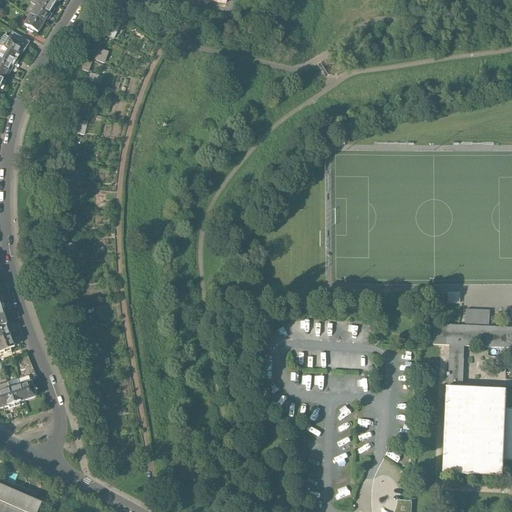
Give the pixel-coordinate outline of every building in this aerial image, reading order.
[(46,0),(37,0),(34,6),(48,14),(53,4),(46,0)] [(30,3),(24,13),(28,15),(34,6),(30,3)] [(34,6),(28,15),(42,23),(48,14),(34,6)] [(22,25),(28,15),(24,13),(23,12),(18,22),(22,25)] [(28,15),(22,25),(36,33),(42,23),(28,15)] [(13,32),(9,39),(21,46),(18,51),(22,53),(29,42),(13,32)] [(8,38),(1,49),(15,57),(18,51),(21,46),(9,39),(8,38)] [(1,49),(0,51),(0,60),(10,66),(15,57),(1,49)] [(0,60),(0,73),(4,76),(10,66),(0,60)] [(88,84),(96,86),(99,75),(91,73),(88,84)] [(76,131),(86,133),(88,121),(79,119),(76,131)] [(491,324),(490,307),(467,308),(467,324),(491,324)] [(511,327),(432,324),(431,343),(449,343),(448,386),(462,387),(463,344),(511,346),(511,327)] [(5,326),(4,327),(0,327),(0,339),(9,336),(5,326)] [(0,351),(13,347),(9,336),(0,339),(0,351)] [(312,376),(308,376),(308,391),(327,390),(326,375),(315,375),(315,380),(313,380),(312,376)] [(351,393),(351,379),(339,379),(339,393),(351,393)] [(30,383),(19,386),(24,401),(35,398),(30,383)] [(19,386),(9,390),(13,405),(24,401),(19,386)] [(441,474),(502,477),(503,459),(505,407),(506,388),(462,387),(448,386),(445,386),(441,474)] [(0,400),(2,408),(13,405),(9,390),(0,392),(0,400)] [(511,406),(505,407),(503,459),(511,459),(511,406)] [(37,511),(41,505),(0,487),(0,511),(37,511)] [(410,511),(411,502),(400,502),(399,507),(397,511),(410,511)]
